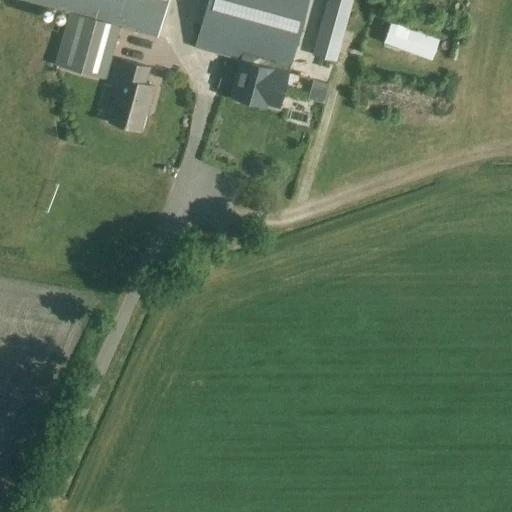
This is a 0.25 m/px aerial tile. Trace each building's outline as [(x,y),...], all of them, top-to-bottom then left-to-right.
[(156,36),(166,0),(22,0),(69,12),(54,66),(105,80),(120,26),(156,36)] [(208,0),(194,48),(238,61),(228,97),(268,108),(277,72),(288,74),(307,0),(208,0)] [(351,0),(325,0),(310,55),(335,62),(351,0)] [(437,41),(389,25),(383,44),(430,60),(437,41)] [(148,114),(156,86),(146,84),(151,67),(119,58),(111,85),(122,88),(112,121),(142,130),(147,113),(148,114)] [(223,90),(230,61),(219,59),(212,87),(223,90)]
